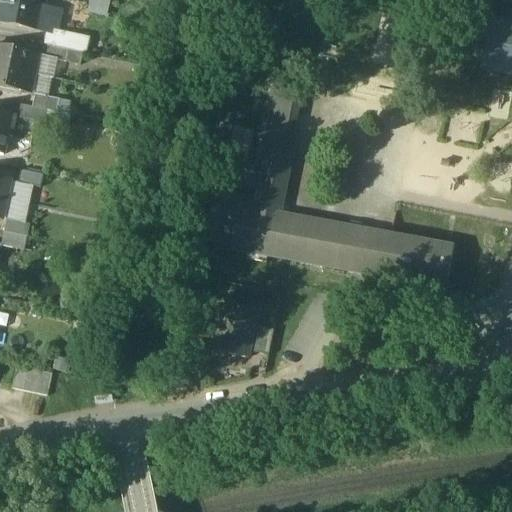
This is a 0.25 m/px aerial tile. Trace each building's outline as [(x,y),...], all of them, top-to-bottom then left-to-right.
[(42,0),(1,0),(0,5),(0,25),(36,33),(41,11),(42,0)] [(107,17),(111,0),(89,0),(86,12),(107,17)] [(58,15),(41,11),(36,33),(46,35),(54,36),(54,35),(58,15)] [(511,24),(488,21),(479,71),(511,76),(511,24)] [(87,42),(54,35),(54,36),(46,35),(43,48),(67,52),(84,56),(87,42)] [(67,52),(43,48),(41,59),(65,64),(67,52)] [(37,58),(0,50),(0,69),(33,77),(37,58)] [(33,77),(0,69),(0,91),(29,97),(33,77)] [(299,96),(273,91),(268,115),(273,116),(294,120),(299,96)] [(58,102),(34,97),(31,109),(46,112),(55,114),(58,102)] [(31,109),(21,107),(18,120),(44,125),(46,112),(31,109)] [(14,118),(0,115),(0,156),(2,157),(6,138),(10,139),(14,118)] [(256,204),(242,201),(214,195),(205,241),(233,246),(232,252),(248,255),(246,262),(266,266),(268,259),(426,289),(424,300),(441,304),(443,292),(446,292),(453,251),(276,217),(294,120),(273,116),(256,204)] [(42,177),(21,172),(18,185),(40,190),(42,177)] [(9,183),(0,181),(0,200),(5,202),(9,183)] [(27,227),(6,222),(3,234),(25,239),(27,227)] [(25,239),(3,234),(1,248),(22,252),(25,239)] [(111,257),(99,254),(95,274),(107,277),(111,257)] [(256,316),(220,309),(211,354),(247,361),(248,354),(253,330),(256,316)] [(99,322),(90,320),(87,336),(95,338),(99,322)] [(274,334),(253,330),(248,354),(269,359),(274,334)] [(51,377),(16,369),(12,391),(47,398),(51,377)]
